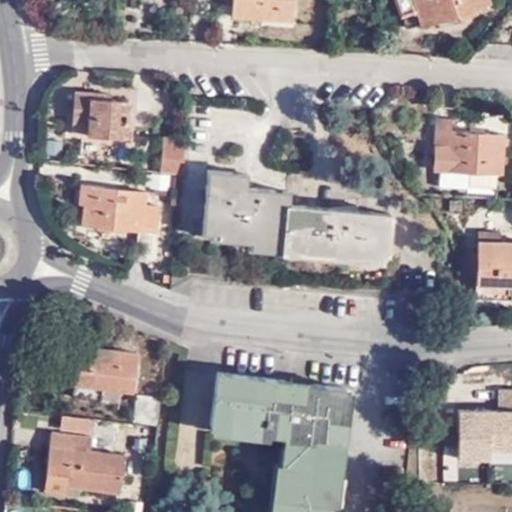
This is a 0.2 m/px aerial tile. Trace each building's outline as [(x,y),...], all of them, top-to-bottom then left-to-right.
[(229,0),(228,11),(290,17),(291,0),(229,0)] [(453,3),(455,10),(456,14),(474,8),(472,4),(480,0),(377,0),(387,26),(419,15),(453,3)] [(422,22),(455,10),(453,3),(419,15),(422,22)] [(88,92),(89,88),(72,86),(68,125),(122,132),(125,96),(105,94),(88,92)] [(432,167),(438,167),(467,169),(500,171),(501,132),(446,129),(447,118),(434,117),(432,167)] [(178,169),(183,134),(159,131),(155,167),(178,169)] [(467,169),(438,167),(439,184),(467,185),(467,169)] [(286,192),(244,187),(233,186),(234,172),(208,168),(201,236),(314,248),(314,256),(378,262),(379,254),(383,255),(385,216),(285,203),(286,192)] [(233,186),(244,187),(245,173),(234,172),(233,186)] [(142,183),(77,176),(76,196),(81,197),(79,216),(151,225),(154,198),(141,196),(142,183)] [(511,240),(480,238),(477,295),(511,297),(511,240)] [(130,381),(134,343),(77,337),(72,390),(120,395),(121,381),(130,381)] [(272,511),(327,511),(344,386),(216,368),(208,422),(282,432),(272,511)] [(511,381),(496,382),(497,398),(457,399),(458,456),(492,455),(492,446),(511,445),(511,381)] [(157,417),(159,390),(136,388),(133,414),(147,416),(157,417)] [(147,416),(133,414),(133,426),(146,427),(147,416)] [(56,425),(54,455),(85,458),(84,471),(127,475),(129,441),(83,438),(84,428),(56,425)] [(85,458),(54,455),(52,471),(83,475),(84,471),(85,458)]
